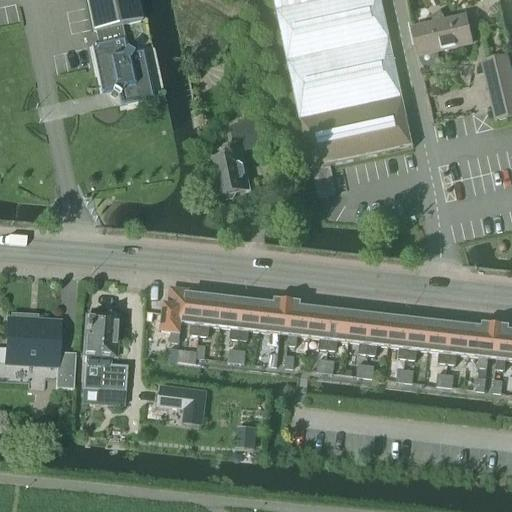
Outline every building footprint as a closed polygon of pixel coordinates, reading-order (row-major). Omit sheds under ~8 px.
[(85,0),(92,34),(94,34),(97,46),(90,48),(100,96),(111,93),(118,98),(120,108),(153,102),(142,53),(132,56),(126,51),(121,28),(139,24),(134,0),(85,0)] [(272,0),(275,13),(310,173),(313,172),(328,169),(376,159),(381,158),(412,151),(408,132),(380,0),(272,0)] [(412,31),(410,32),(416,59),(418,63),(420,67),(422,71),(424,74),(426,76),(437,69),(438,54),(470,46),(464,19),(442,24),(441,20),(438,16),(430,20),(433,26),(412,31)] [(498,122),(511,118),(511,81),(506,58),(480,64),(489,99),(493,98),(498,122)] [(209,69),(208,61),(195,63),(196,72),(209,69)] [(231,202),(233,198),(248,195),(237,150),(225,152),(226,159),(210,163),(211,167),(209,170),(210,175),(213,178),(219,201),(222,201),(225,203),(231,202)] [(164,308),(160,335),(170,337),(169,347),(177,348),(180,327),(184,294),(171,293),(169,309),(164,308)] [(184,294),(180,327),(190,328),(189,339),(198,340),(203,297),(184,294)] [(203,297),(198,340),(207,341),(208,330),(220,331),(224,299),(203,297)] [(224,299),(220,331),(231,333),(230,343),(238,344),(244,302),(224,299)] [(244,302),(238,344),(243,344),(247,345),(248,335),(259,336),(262,304),(244,302)] [(262,304),(259,336),(270,338),(269,348),(278,349),(279,339),(280,339),(287,339),(289,322),(282,321),(284,304),(273,303),(273,305),(262,304)] [(284,304),(282,321),(289,322),(287,339),(288,339),(287,350),(296,351),(297,340),(308,342),(311,309),(302,308),(302,306),(291,305),(284,304)] [(311,309),(308,342),(319,343),(318,353),(327,354),(332,312),(311,309)] [(332,312),(327,354),(331,355),(336,355),(337,345),(348,346),(352,314),(332,312)] [(352,314),(348,346),(359,348),(358,358),(367,359),(372,316),(352,314)] [(372,316),(367,359),(371,359),(376,360),(377,350),(388,351),(392,318),(372,316)] [(58,326),(19,324),(20,318),(11,317),(10,323),(8,323),(5,367),(56,370),(55,392),(73,393),(75,357),(57,356),(58,326)] [(84,366),(82,392),(83,392),(84,381),(98,382),(98,394),(113,395),(112,409),(122,410),(123,395),(124,395),(126,369),(110,368),(110,362),(110,361),(113,361),(115,333),(118,333),(119,319),(97,317),(96,318),(96,321),(87,321),(86,330),(85,330),(84,333),(86,333),(84,360),(84,366)] [(392,318),(388,351),(399,352),(398,363),(407,364),(412,321),(392,318)] [(412,321),(407,364),(411,364),(415,365),(417,354),(428,355),(431,323),(412,321)] [(431,323),(428,355),(439,357),(437,367),(446,368),(451,325),(431,323)] [(451,325),(446,368),(451,369),(455,369),(456,359),(468,360),(472,328),(451,325)] [(472,328),(468,360),(479,361),(478,372),(486,373),(487,362),(488,362),(495,363),(497,346),(490,345),(492,328),(481,327),(481,329),(472,328)] [(492,328),(490,345),(497,346),(495,363),(496,363),(495,374),(504,375),(505,364),(511,365),(511,332),(510,332),(510,330),(499,329),(493,328),(492,328)] [(204,363),(205,349),(197,348),(196,362),(204,363)] [(227,366),(235,367),(237,353),(229,352),(227,366)] [(169,353),(168,364),(176,365),(177,354),(169,353)] [(237,353),(235,367),(243,368),(245,354),(237,353)] [(177,354),(176,365),(188,366),(195,367),(195,362),(196,355),(189,355),(177,354)] [(269,357),(267,370),(276,371),(277,358),(269,357)] [(286,360),(285,372),(293,373),(294,361),(286,360)] [(318,363),(316,376),(324,377),(326,364),(318,363)] [(326,364),(324,377),(332,378),(333,365),(326,364)] [(356,379),(364,380),(365,369),(357,368),(356,379)] [(365,369),(364,380),(372,381),(373,370),(365,369)] [(396,385),(404,386),(405,373),(397,372),(396,385)] [(405,373),(404,386),(412,387),(413,374),(405,373)] [(435,391),(443,392),(445,378),(437,377),(435,391)] [(445,378),(443,392),(451,393),(452,379),(445,378)] [(476,383),(475,394),(484,395),(485,384),(476,383)] [(494,385),(493,396),(501,397),(502,386),(494,385)] [(161,390),(159,408),(185,411),(183,426),(201,428),(205,396),(161,390)] [(238,431),(237,447),(253,448),(254,432),(238,431)]
